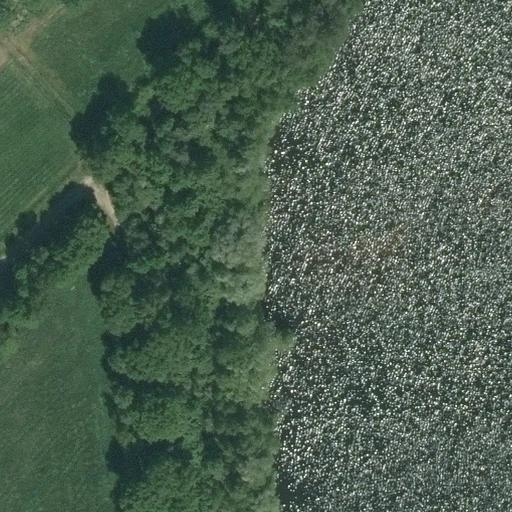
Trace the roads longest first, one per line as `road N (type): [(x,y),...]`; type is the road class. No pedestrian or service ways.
road 1 (track): [(273,4),(95,170)]
road 2 (unclassified): [(95,170),(0,265)]
